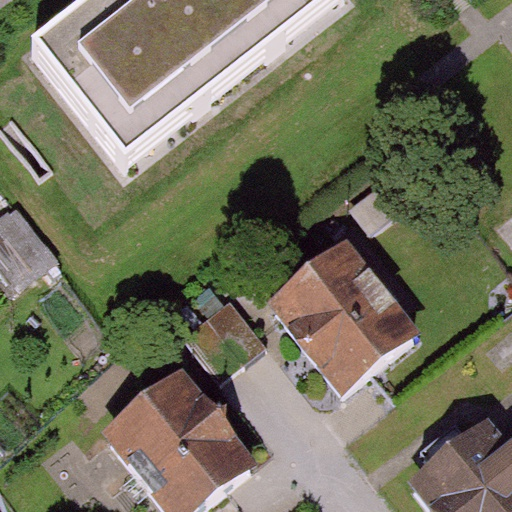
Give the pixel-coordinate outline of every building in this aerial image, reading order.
[(339,0),(87,0),(11,58),(107,184),(343,4),(339,0)] [(22,208),(0,225),(0,264),(23,293),(64,262),(22,208)] [(338,251),(260,311),(332,406),(411,346),(338,251)] [(149,511),(197,511),(250,472),(177,378),(95,440),(149,511)] [(403,485),(423,511),(511,511),(511,458),(485,423),(403,485)]
